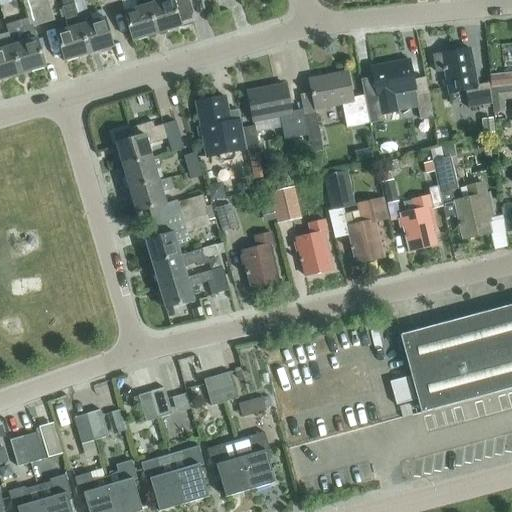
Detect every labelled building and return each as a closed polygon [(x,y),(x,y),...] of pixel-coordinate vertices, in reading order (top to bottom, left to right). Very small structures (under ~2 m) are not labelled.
[(43,24),(35,0),(23,0),(31,26),(33,25),(33,26),(43,24)] [(54,20),(48,0),(35,0),(43,24),(54,20)] [(121,0),(120,0),(133,41),(157,34),(146,0),(121,0)] [(186,0),(146,0),(157,34),(182,26),(181,23),(193,20),(192,19),(191,16),(193,12),(189,2),(186,0)] [(89,54),(78,15),(74,3),(73,3),(64,6),(61,7),(68,29),(56,32),(65,61),(89,54)] [(105,18),(92,21),(89,12),(78,15),(89,54),(113,47),(105,18)] [(45,67),(37,38),(33,26),(33,25),(31,26),(22,29),(19,20),(6,25),(8,32),(21,75),(45,67)] [(0,80),(21,75),(8,32),(0,34),(0,80)] [(469,108),(492,104),(490,83),(477,85),(470,49),(433,55),(437,72),(445,71),(449,94),(465,91),(469,108)] [(421,118),(433,115),(425,78),(414,81),(410,60),(371,67),(377,93),(377,97),(378,97),(382,114),(398,111),(394,93),(414,89),(421,118)] [(369,123),(364,96),(352,98),(347,72),(309,80),(314,107),(315,109),(342,104),(346,127),(369,123)] [(511,72),(490,75),(491,88),(511,86),(511,72)] [(304,115),(303,109),(291,112),(286,85),(247,92),(253,121),(279,116),(284,139),(307,135),(304,115)] [(504,100),(511,98),(511,86),(491,88),(494,113),(505,111),(504,100)] [(377,97),(377,93),(364,96),(369,123),(383,121),(382,114),(378,97),(377,97)] [(204,142),(205,141),(208,156),(219,155),(220,159),(223,162),(232,160),(235,156),(234,151),(246,149),(242,128),(232,130),(225,96),(196,102),(204,142)] [(316,113),(304,115),(307,135),(309,142),(321,140),(316,113)] [(484,133),(494,132),(492,118),(482,119),(484,133)] [(116,143),(123,167),(152,158),(152,157),(148,144),(159,141),(153,121),(129,128),(132,139),(116,143)] [(171,152),(184,148),(175,121),(163,124),(171,152)] [(243,128),(246,146),(258,143),(254,125),(243,128)] [(441,147),(443,158),(456,155),(453,144),(441,147)] [(371,159),(370,150),(354,153),(356,162),(371,159)] [(191,179),(202,176),(195,153),(184,156),(191,179)] [(159,181),(155,168),(162,166),(158,156),(152,157),(152,158),(123,167),(130,190),(159,181)] [(456,189),(449,158),(433,161),(441,193),(456,189)] [(426,173),(435,171),(433,161),(433,160),(423,162),(426,173)] [(332,211),(355,205),(347,172),(324,178),(332,211)] [(391,180),(389,172),(381,174),(383,182),(391,180)] [(166,204),(163,193),(174,189),(171,177),(159,181),(130,190),(137,213),(166,204)] [(396,202),(391,181),(381,184),(386,204),(396,202)] [(206,186),(210,201),(224,198),(220,183),(206,186)] [(250,183),(237,186),(239,194),(252,191),(250,183)] [(469,198),(454,202),(457,214),(463,239),(491,232),(488,221),(498,219),(491,190),(485,191),(483,183),(466,186),(469,198)] [(302,219),(294,187),(270,193),(272,205),(276,218),(277,224),(302,219)] [(177,200),(174,201),(178,215),(211,205),(207,193),(178,202),(177,200)] [(415,211),(400,214),(409,251),(437,245),(428,209),(432,208),(429,196),(412,200),(415,211)] [(383,257),(375,223),(389,220),(384,197),(356,204),(358,212),(345,215),(348,227),(347,227),(356,264),(383,257)] [(511,203),(503,204),(505,232),(511,231),(511,203)] [(229,204),(215,209),(221,230),(235,225),(229,204)] [(215,219),(211,205),(178,215),(182,230),(145,241),(152,264),(181,255),(178,244),(187,242),(189,238),(187,232),(210,225),(209,220),(215,219)] [(272,205),(263,207),(266,221),(276,218),(272,205)] [(311,235),(296,239),(305,276),(332,269),(324,233),(328,232),(325,220),(308,224),(311,235)] [(274,245),(271,233),(254,237),(257,248),(242,251),(251,288),(279,282),(270,246),(274,245)] [(222,242),(181,255),(152,264),(158,286),(188,277),(184,267),(197,263),(197,266),(210,263),(208,257),(225,252),(222,242)] [(194,300),(191,287),(213,280),(218,293),(229,290),(222,268),(188,279),(188,277),(158,286),(165,309),(194,300)] [(511,305),(400,335),(421,413),(511,388),(511,305)] [(194,318),(203,315),(201,307),(192,310),(194,318)] [(230,372),(217,376),(225,402),(238,398),(230,372)] [(225,402),(217,376),(203,379),(211,406),(225,402)] [(164,388),(151,391),(159,418),(172,414),(164,388)] [(159,418),(151,391),(138,395),(145,422),(159,418)] [(190,409),(185,393),(171,397),(176,413),(190,409)] [(261,397),(250,401),(254,415),(266,411),(265,409),(262,399),(261,397)] [(271,407),(268,397),(262,399),(265,409),(271,407)] [(100,410),(87,413),(95,440),(108,436),(100,410)] [(95,440),(87,413),(74,417),(81,444),(95,440)] [(38,427),(46,458),(60,454),(52,423),(38,427)] [(36,432),(23,436),(31,463),(44,459),(36,432)] [(266,452),(270,451),(264,432),(249,437),(250,443),(238,447),(250,490),(275,482),(266,452)] [(31,463),(23,436),(10,440),(18,467),(31,463)] [(0,446),(0,456),(2,463),(14,460),(9,444),(0,446)] [(250,490),(238,447),(225,451),(223,444),(207,449),(213,467),(216,466),(226,497),(250,490)] [(204,465),(198,446),(170,454),(184,504),(209,497),(200,466),(204,465)] [(184,504),(170,454),(141,463),(146,482),(150,480),(159,511),(184,504)] [(137,479),(132,460),(116,465),(117,470),(106,477),(115,511),(138,511),(142,511),(133,480),(137,479)] [(0,466),(0,477),(0,478),(9,476),(6,465),(0,466)] [(115,511),(106,477),(92,479),(90,472),(75,477),(80,496),(84,494),(88,511),(115,511)] [(65,474),(50,479),(50,481),(37,484),(45,511),(72,511),(67,494),(71,493),(65,474)] [(45,511),(37,484),(25,488),(24,487),(8,491),(14,510),(18,509),(18,511),(45,511)]
